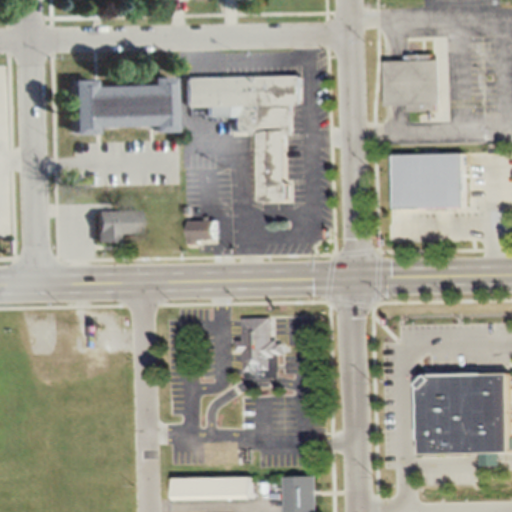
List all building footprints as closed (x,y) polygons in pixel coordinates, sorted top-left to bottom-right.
[(441,60),(386,61),(386,107),(441,106),(441,60)] [(186,77),(186,105),(235,104),(236,131),(261,131),(262,201),(289,201),(288,134),(294,131),(293,107),(303,107),(302,75),(186,77)] [(73,79),(74,133),(97,133),(97,126),(152,125),(152,132),(174,131),(174,77),(150,77),(151,85),(96,86),(96,79),(73,79)] [(466,153),(395,153),(395,208),(466,208),(466,153)] [(98,242),(119,242),(119,233),(141,233),(141,211),(98,211),(98,242)] [(217,221),(188,221),(188,244),(217,244),(217,221)] [(244,378),(280,377),(279,342),(272,342),(271,318),(243,319),(243,340),(236,340),(236,352),(244,352),(244,378)] [(431,375),(422,384),(423,453),(511,451),(511,374),(431,375)] [(238,464),(238,441),(202,441),(202,464),(238,464)] [(316,511),(317,476),(285,476),(285,511),(316,511)] [(253,477),(175,478),(175,500),(253,499),(253,477)]
